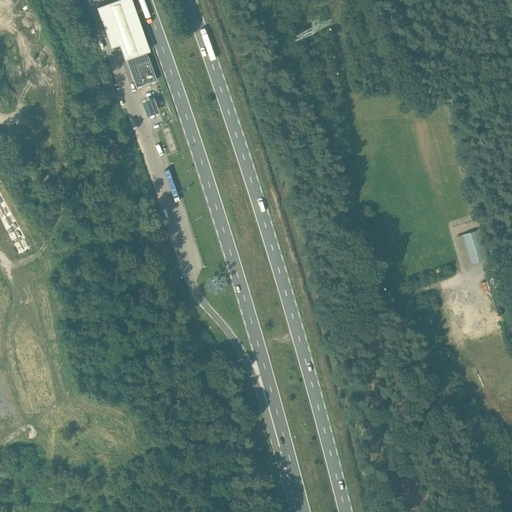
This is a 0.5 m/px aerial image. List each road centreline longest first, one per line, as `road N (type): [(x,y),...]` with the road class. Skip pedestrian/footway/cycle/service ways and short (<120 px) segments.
road 1 (primary): [(343,511),(299,335),(189,0)]
road 2 (primary): [(143,0),(286,445)]
road 3 (primary): [(192,282),(247,361),(286,445)]
road 4 (unknown): [(511,255),(366,301)]
